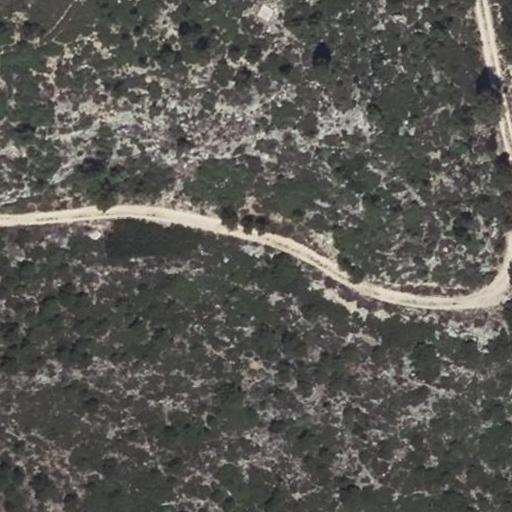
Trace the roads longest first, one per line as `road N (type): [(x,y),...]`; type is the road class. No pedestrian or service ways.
road 1 (track): [(0,217),(162,217),(281,249),(432,304),(493,299),(511,243)]
road 2 (track): [(511,172),(479,0)]
